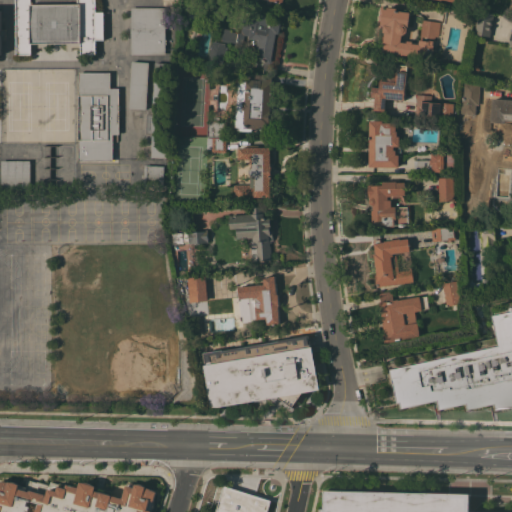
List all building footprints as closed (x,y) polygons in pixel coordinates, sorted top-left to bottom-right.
[(97,0),(97,11),(105,11),(105,40),(97,40),(97,54),(81,54),(81,43),(32,43),(32,54),(16,54),(16,0),(70,0),(70,4),(78,4),(78,0),(97,0)] [(131,7),(166,7),(166,26),(167,26),(167,27),(166,27),(166,29),(167,29),(167,31),(166,31),(166,39),(167,39),(167,40),(166,40),(166,42),(167,42),(167,44),(166,44),(166,54),(132,54),(131,7)] [(384,8),(411,12),(409,27),(408,27),(408,32),(404,34),(403,34),(402,41),(408,42),(408,40),(413,41),(413,43),(420,44),(420,39),(430,40),(434,40),(434,44),(435,44),(433,56),(421,55),(421,56),(404,54),(404,55),(398,55),(399,53),(384,52),(385,43),(384,43),(385,40),(383,40),(383,36),(385,36),(386,32),(384,32),(385,24),(382,23),(384,8)] [(491,36),(476,33),(479,10),(495,13),(491,36)] [(240,15),(257,18),(258,13),(273,16),(272,20),(282,22),(280,30),(282,31),(276,62),(253,58),(257,39),(250,38),(250,36),(245,35),(242,50),(229,47),(225,69),(208,65),(212,43),(213,43),(214,37),(220,39),(222,28),(231,29),(230,31),(238,32),(239,26),(240,15)] [(423,19),(441,21),(439,36),(436,36),(435,38),(421,36),(423,19)] [(132,61),(149,62),(147,109),(130,108),(132,61)] [(168,63),(165,108),(153,107),(156,62),(168,63)] [(386,111),(375,110),(376,97),(373,97),(374,86),(380,87),(381,80),(385,80),(387,62),(399,63),(399,64),(408,65),(407,75),(409,75),(408,81),(407,80),(405,100),(387,98),(386,111)] [(80,140),(79,140),(79,95),(80,95),(80,72),(111,72),(111,88),(120,88),(120,134),(114,134),(114,161),(80,161),(80,140)] [(271,112),(272,115),(272,119),(271,120),(270,125),(267,125),(267,128),(266,128),(265,129),(243,128),(244,126),(236,125),(238,81),(246,81),(247,79),(260,79),(260,74),(273,75),(273,82),(271,112)] [(476,114),(463,113),(463,112),(462,112),(462,99),(464,99),(465,82),(481,83),(480,105),(477,104),(476,114)] [(418,94),(433,95),(432,101),(454,103),(453,116),(441,115),(441,118),(416,116),(418,94)] [(494,98),(511,99),(511,120),(506,120),(505,122),(492,122),(494,98)] [(154,115),(170,116),(168,158),(152,157),(154,115)] [(209,124),(209,120),(226,120),(225,137),(208,136),(209,124)] [(397,154),(400,154),(400,167),(370,167),(371,120),(384,120),(384,122),(396,122),(396,130),(397,130),(398,136),(400,136),(400,145),(394,145),(394,149),(397,149),(397,154)] [(463,129),(462,129),(463,121),(475,122),(474,130),(473,141),(462,140),(463,129)] [(213,137),(227,137),(227,152),(213,152),(213,137)] [(271,147),(271,166),(272,166),(272,177),(271,177),(271,196),(259,196),(259,200),(235,200),(235,184),(252,184),(252,177),(253,177),(251,175),(250,170),(251,168),(251,159),(239,159),(239,147),(271,147)] [(444,153),(444,173),(430,173),(430,172),(415,172),(415,160),(430,160),(430,159),(431,159),(431,157),(430,157),(430,154),(431,154),(431,152),(444,153)] [(31,160),(31,189),(2,189),(2,160),(31,160)] [(166,166),(164,185),(144,184),(145,165),(166,166)] [(439,177),(454,176),(455,200),(440,201),(439,177)] [(384,185),(384,181),(397,181),(397,182),(406,182),(406,194),(392,195),(392,196),(389,196),(389,199),(392,199),(392,206),(396,206),(409,206),(409,224),(406,225),(406,226),(400,226),(400,225),(395,225),(395,226),(386,226),(386,228),(376,228),(376,225),(375,225),(374,224),(373,224),(373,210),(374,210),(374,205),(373,204),(371,203),(371,202),(369,185),(384,185)] [(466,201),(479,201),(479,218),(478,218),(478,219),(467,219),(467,218),(466,218),(466,201)] [(238,238),(237,228),(231,228),(230,215),(251,213),(251,206),(264,205),(265,218),(268,218),(271,217),(272,227),(271,227),(271,229),(273,229),(274,240),(272,240),(273,242),(270,242),(271,246),(272,253),(271,253),(272,260),(267,260),(267,261),(263,261),(263,260),(253,261),(251,241),(254,240),(254,237),(238,238)] [(481,224),(495,223),(497,246),(494,246),(494,247),(490,248),(490,246),(483,247),(481,224)] [(455,236),(456,236),(456,238),(432,240),(431,228),(453,226),(455,236)] [(190,243),(173,244),(172,233),(183,232),(183,231),(189,231),(189,230),(208,229),(209,242),(190,243)] [(377,286),(376,274),(377,274),(375,253),(376,253),(375,243),(376,243),(376,239),(381,239),(382,242),(385,242),(385,240),(401,238),(401,239),(409,238),(411,251),(397,253),(399,271),(412,269),(414,281),(377,286)] [(240,287),(265,284),(264,277),(276,275),(278,294),(279,294),(280,305),(279,305),(281,323),(260,325),(259,318),(252,319),(251,307),(252,307),(251,297),(241,298),(240,287)] [(189,277),(206,276),(209,300),(191,302),(189,277)] [(462,280),(466,302),(448,306),(444,283),(462,280)] [(398,340),(398,341),(386,344),(384,329),(385,328),(380,303),(381,303),(381,302),(382,302),(380,293),(392,290),(394,300),(399,299),(399,300),(421,296),(421,297),(428,295),(428,300),(431,300),(432,302),(429,303),(430,307),(423,309),(423,310),(404,313),(406,324),(418,322),(421,336),(398,340)] [(511,311),(494,316),(500,345),(392,369),(400,402),(402,402),(403,407),(440,399),(442,409),(468,403),(469,409),(496,403),(499,410),(511,407),(511,311)] [(206,365),(207,365),(205,353),(224,349),(224,351),(279,341),(279,340),(310,334),(312,347),(314,346),(321,389),(303,392),(294,407),(278,397),(220,407),(214,406),(206,365)] [(37,511),(39,505),(40,504),(40,503),(32,500),(32,501),(30,501),(28,505),(32,506),(30,511),(0,511),(0,479),(2,480),(3,480),(4,480),(5,481),(5,480),(10,481),(11,481),(13,481),(14,481),(16,481),(18,482),(19,483),(21,484),(20,488),(27,490),(30,479),(50,484),(51,480),(60,483),(60,485),(67,488),(68,483),(71,484),(70,485),(72,485),(73,485),(74,486),(75,485),(80,487),(82,481),(83,482),(86,482),(88,482),(90,482),(93,483),(96,485),(97,486),(96,490),(102,492),(102,491),(114,494),(114,495),(123,498),(127,484),(135,487),(136,483),(139,484),(140,483),(142,483),(143,484),(145,485),(145,486),(147,486),(147,487),(152,488),(151,489),(153,489),(155,489),(155,490),(156,491),(158,491),(155,501),(151,499),(149,509),(152,510),(151,511),(37,511)] [(216,511),(225,485),(272,500),(268,511),(216,511)] [(322,511),(322,508),(325,508),(325,489),(471,493),(471,511),(322,511)]
